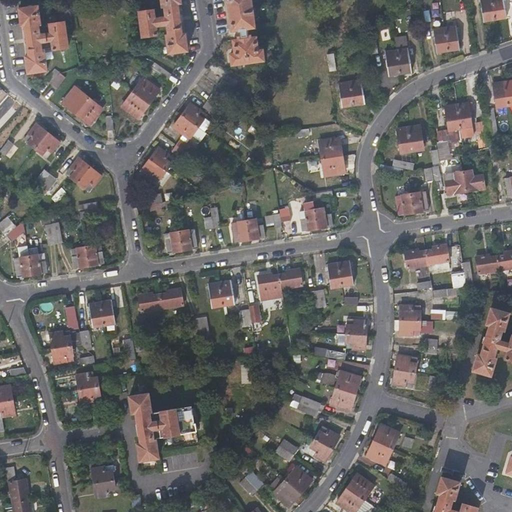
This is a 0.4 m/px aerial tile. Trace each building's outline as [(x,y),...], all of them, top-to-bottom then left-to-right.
[(153,8),(137,10),(141,36),(156,34),(155,24),(166,23),(167,33),(166,33),(168,51),(187,49),(185,32),(181,33),(177,1),(180,1),(180,0),(160,0),(161,5),(163,5),(165,15),(154,17),(153,8)] [(227,0),(232,29),(239,28),(241,38),(233,39),(235,52),(230,53),(232,63),(263,58),(262,48),(257,49),(255,36),(249,36),(249,34),(247,34),(246,27),(254,25),(253,21),(254,21),(254,17),(253,17),(250,0),(227,0)] [(281,0),(270,2),(272,15),(283,14),(281,0)] [(479,0),(483,20),(494,18),(491,0),(479,0)] [(491,0),(494,18),(506,16),(503,0),(491,0)] [(37,4),(18,7),(21,24),(24,23),(29,54),(25,54),(27,71),(46,69),(44,51),(41,51),(40,40),(51,39),(52,48),(67,46),(64,20),(49,22),(49,24),(38,26),(38,22),(40,22),(37,4)] [(422,7),(415,8),(418,22),(425,21),(422,7)] [(445,26),(444,26),(447,50),(459,48),(456,24),(452,25),(445,26)] [(447,50),(444,26),(433,27),(436,51),(447,50)] [(374,31),(367,32),(371,52),(378,51),(374,31)] [(405,35),(394,37),(396,49),(399,73),(411,71),(407,47),(405,35)] [(399,73),(396,49),(384,50),(388,74),(399,73)] [(327,54),(329,66),(335,65),(333,50),(327,54)] [(166,78),(171,72),(154,60),(150,66),(166,78)] [(54,64),(46,75),(51,79),(59,69),(54,64)] [(62,71),(53,81),(58,85),(67,75),(62,71)] [(132,91),(149,103),(159,89),(143,76),(132,91)] [(223,76),(211,92),(223,101),(234,84),(223,76)] [(117,89),(121,82),(115,77),(110,84),(117,89)] [(349,80),(353,103),(365,102),(361,78),(359,79),(349,80)] [(341,105),(353,103),(349,80),(338,82),(341,105)] [(508,104),(504,81),(493,82),(496,106),(508,104)] [(62,101),(75,112),(88,96),(75,85),(62,101)] [(139,117),(149,103),(132,91),(122,105),(139,117)] [(223,101),(211,92),(207,98),(219,107),(223,101)] [(88,96),(75,112),(89,124),(102,107),(88,96)] [(206,100),(201,106),(218,118),(222,112),(206,100)] [(190,102),(181,113),(197,125),(206,113),(190,102)] [(468,102),(456,104),(460,127),(471,125),(468,102)] [(460,127),(456,104),(445,105),(448,129),(450,129),(452,139),(459,138),(457,127),(460,127)] [(492,108),(483,109),(487,136),(496,134),(492,108)] [(197,125),(181,113),(173,125),(189,137),(197,125)] [(483,120),(475,122),(479,146),(487,145),(483,120)] [(35,147),(47,132),(36,123),(23,139),(35,147)] [(420,124),(408,126),(412,150),(423,148),(420,124)] [(412,150),(408,126),(397,128),(400,151),(412,150)] [(308,128),(293,130),(294,136),(308,134),(308,128)] [(59,141),(47,132),(35,147),(42,153),(47,147),(51,150),(59,141)] [(180,136),(175,143),(188,152),(193,146),(180,136)] [(319,140),(321,157),(342,154),(339,137),(319,140)] [(13,143),(7,139),(0,147),(0,151),(4,154),(13,143)] [(447,139),(437,141),(440,159),(450,158),(447,139)] [(188,152),(175,143),(171,148),(184,158),(188,152)] [(158,146),(149,157),(166,169),(171,162),(174,157),(158,146)] [(489,147),(491,160),(498,159),(496,146),(489,147)] [(46,156),(51,150),(47,147),(42,153),(46,156)] [(439,162),(437,148),(430,149),(433,164),(438,162),(439,162)] [(342,154),(321,157),(324,174),(345,171),(342,154)] [(78,182),(90,166),(78,157),(66,172),(78,182)] [(166,169),(149,157),(141,169),(157,181),(166,169)] [(396,165),(400,167),(406,168),(412,170),(414,163),(395,157),(393,165),(396,165)] [(393,165),(380,161),(379,168),(398,173),(400,167),(396,165),(393,165)] [(434,179),(440,178),(438,162),(433,164),(432,165),(434,179)] [(280,174),(290,174),(291,164),(281,164),(280,174)] [(433,179),(431,165),(424,167),(426,180),(433,179)] [(101,175),(90,166),(78,182),(89,191),(101,175)] [(40,184),(50,172),(44,167),(34,180),(40,184)] [(463,170),(466,191),(479,189),(479,188),(485,187),(483,174),(473,175),(472,168),(463,170)] [(454,192),(466,191),(463,170),(444,173),(447,193),(454,192)] [(57,178),(50,172),(40,184),(47,190),(57,178)] [(434,179),(436,190),(442,188),(440,178),(434,179)] [(331,182),(321,183),(322,190),(332,188),(331,182)] [(56,203),(67,192),(61,187),(51,198),(56,203)] [(332,189),(312,193),(312,197),(313,200),(314,208),(317,227),(332,225),(330,212),(325,213),(322,199),(333,197),(332,189)] [(410,192),(413,211),(428,209),(425,190),(410,192)] [(148,194),(149,202),(162,200),(170,199),(169,192),(161,193),(161,192),(148,194)] [(398,214),(413,211),(410,192),(395,194),(398,214)] [(313,200),(312,197),(303,199),(304,209),(305,209),(306,216),(301,217),(302,229),(317,227),(314,208),(313,200)] [(149,202),(150,209),(175,204),(174,198),(170,199),(162,200),(149,202)] [(96,200),(82,202),(83,209),(98,206),(96,200)] [(210,207),(211,215),(213,226),(220,225),(217,205),(210,207)] [(289,206),(279,208),(280,212),(281,220),(291,218),(289,206)] [(101,215),(99,207),(80,210),(81,218),(101,215)] [(281,220),(280,212),(273,213),(275,226),(282,225),(281,220)] [(0,221),(0,230),(2,233),(14,223),(8,215),(0,221)] [(51,222),(50,215),(40,217),(41,224),(44,223),(51,222)] [(206,228),(213,227),(213,226),(211,215),(204,216),(200,217),(201,222),(205,222),(206,228)] [(255,215),(246,216),(250,238),(264,235),(262,223),(257,224),(255,215)] [(250,238),(246,216),(231,219),(234,240),(250,238)] [(25,228),(23,219),(6,233),(11,239),(25,228)] [(58,221),(51,222),(55,241),(55,242),(62,240),(58,221)] [(51,222),(44,223),(48,242),(55,241),(51,222)] [(179,229),(183,248),(197,246),(194,227),(179,229)] [(167,251),(183,248),(179,229),(164,232),(167,251)] [(100,243),(85,245),(88,264),(103,261),(102,250),(100,243)] [(28,248),(27,244),(17,246),(18,256),(14,256),(17,275),(32,273),(29,254),(28,248)] [(425,250),(428,263),(448,260),(446,244),(432,246),(433,249),(425,250)] [(88,264),(85,245),(71,247),(74,266),(88,264)] [(29,254),(32,273),(47,271),(43,252),(38,253),(37,246),(28,248),(29,254)] [(407,267),(428,263),(425,250),(418,251),(418,248),(404,251),(407,267)] [(496,255),(498,269),(511,266),(511,250),(496,253),(496,255)] [(478,272),(498,269),(496,255),(489,256),(489,254),(475,256),(478,272)] [(338,261),(342,285),(353,283),(349,259),(338,261)] [(462,261),(466,281),(472,280),(469,260),(462,261)] [(331,287),(342,285),(338,261),(327,263),(331,287)] [(279,274),(282,287),(302,284),(299,268),(286,270),(286,273),(279,274)] [(261,290),(282,287),(279,274),(272,275),(272,272),(258,274),(261,290)] [(459,286),(460,286),(458,274),(451,275),(453,287),(459,286)] [(219,281),(223,304),(235,303),(231,279),(219,281)] [(429,280),(416,282),(417,289),(430,287),(429,280)] [(212,306),(223,304),(219,281),(208,283),(212,306)] [(245,285),(248,299),(256,298),(254,284),(245,285)] [(459,294),(459,286),(453,287),(432,289),(430,289),(431,297),(452,295),(459,294)] [(160,293),(162,307),(183,303),(180,287),(166,289),(167,292),(160,293)] [(317,289),(320,306),(327,305),(324,288),(317,289)] [(314,307),(320,306),(317,289),(311,290),(314,307)] [(141,310),(162,307),(160,293),(152,294),(152,292),(139,294),(141,310)] [(100,300),(104,324),(116,322),(111,298),(100,300)] [(92,325),(104,324),(100,300),(89,302),(92,325)] [(399,319),(420,319),(420,304),(400,304),(399,319)] [(77,319),(75,305),(65,306),(68,321),(77,319)] [(477,353),(472,369),(490,374),(496,357),(494,356),(496,346),(507,350),(505,358),(511,360),(511,333),(509,342),(498,339),(501,329),(504,330),(509,312),(490,307),(486,323),(489,324),(480,354),(477,353)] [(249,308),(240,309),(243,324),(251,323),(249,308)] [(430,319),(452,320),(453,310),(430,309),(430,319)] [(200,317),(203,337),(210,336),(207,316),(200,317)] [(196,338),(203,337),(200,317),(193,319),(196,338)] [(347,318),(346,333),(366,334),(367,319),(347,318)] [(69,328),(78,327),(77,319),(68,321),(69,328)] [(420,334),(420,319),(399,319),(399,333),(420,334)] [(81,343),(89,342),(87,328),(79,330),(81,343)] [(50,332),(52,347),(72,344),(69,329),(50,332)] [(366,334),(346,333),(346,342),(353,343),(352,348),(365,349),(366,334)] [(139,336),(132,337),(134,351),(140,350),(141,350),(139,336)] [(126,358),(135,357),(134,351),(132,337),(123,338),(126,358)] [(424,345),(437,346),(437,338),(424,337),(424,345)] [(72,344),(52,347),(54,362),(74,359),(72,344)] [(436,353),(437,346),(424,345),(423,352),(436,353)] [(328,349),(327,356),(346,359),(347,353),(328,349)] [(96,354),(79,356),(80,363),(97,360),(96,354)] [(397,354),(395,368),(415,372),(417,357),(397,354)] [(79,388),(98,385),(96,371),(107,369),(102,362),(93,364),(95,371),(76,374),(79,388)] [(11,376),(27,373),(26,368),(25,366),(10,368),(11,376)] [(415,372),(395,368),(393,383),(412,386),(415,372)] [(335,386),(355,393),(361,376),(340,370),(335,386)] [(318,373),(315,380),(322,382),(325,374),(318,373)] [(330,373),(326,384),(333,386),(337,375),(330,373)] [(432,389),(434,375),(428,374),(425,388),(432,389)] [(119,377),(112,378),(113,382),(114,391),(121,390),(119,377)] [(0,400),(13,399),(10,384),(0,385),(0,400)] [(99,392),(98,385),(79,388),(81,402),(100,399),(101,405),(110,404),(111,409),(117,408),(116,400),(113,400),(109,401),(108,391),(99,392)] [(350,409),(355,393),(335,386),(330,403),(350,409)] [(149,392),(130,395),(132,411),(136,411),(141,442),(137,442),(140,459),(159,456),(156,437),(197,430),(196,422),(194,422),(192,405),(152,411),(149,392)] [(301,394),(298,401),(317,409),(320,402),(301,394)] [(15,413),(13,399),(0,400),(0,429),(0,431),(7,429),(5,415),(15,413)] [(317,409),(298,401),(296,407),(315,415),(317,409)] [(107,410),(93,412),(95,419),(108,417),(107,410)] [(374,439),(393,448),(400,432),(381,423),(374,439)] [(321,425),(315,438),(333,448),(340,435),(321,425)] [(404,436),(402,445),(411,448),(414,439),(404,436)] [(284,438),(280,444),(294,454),(298,448),(284,438)] [(333,448),(315,438),(310,446),(311,446),(309,451),(325,461),(333,448)] [(385,464),(393,448),(374,439),(367,455),(385,464)] [(294,454),(280,444),(275,450),(290,460),(294,454)] [(94,482),(114,478),(113,469),(114,469),(113,464),(92,467),(94,482)] [(13,501),(27,499),(26,493),(28,492),(26,478),(16,480),(14,465),(8,467),(13,501)] [(296,465),(285,478),(301,492),(312,479),(296,465)] [(251,470),(246,475),(258,489),(264,484),(251,470)] [(386,478),(398,486),(402,479),(390,472),(386,478)] [(347,487),(364,499),(374,485),(357,473),(347,487)] [(285,478),(281,474),(269,487),(274,491),(285,478)] [(258,489),(246,475),(240,480),(253,494),(258,489)] [(433,511),(475,511),(477,506),(462,502),(460,511),(449,508),(452,498),(454,499),(459,481),(441,476),(436,492),(439,493),(433,511)] [(115,487),(114,478),(94,482),(96,496),(109,494),(108,489),(115,487)] [(285,478),(274,491),(289,505),(301,492),(285,478)] [(352,511),(355,511),(364,499),(347,487),(337,501),(352,511)] [(131,494),(133,508),(142,507),(140,493),(131,494)] [(28,506),(27,499),(13,501),(14,503),(16,511),(31,511),(31,506),(28,506)]
